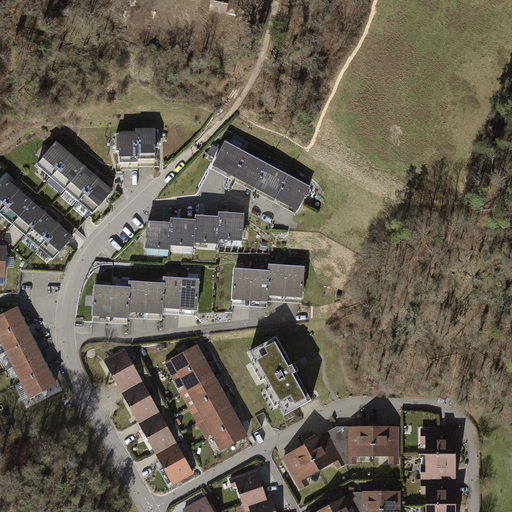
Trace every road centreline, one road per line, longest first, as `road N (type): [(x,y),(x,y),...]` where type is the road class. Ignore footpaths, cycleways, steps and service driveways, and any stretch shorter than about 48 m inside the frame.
road 1 (residential): [(152,509),(82,385),(69,342),(72,290),(98,245),(227,123),(265,61)]
road 2 (residential): [(262,448),(337,405),(433,404),(461,419),(475,448),(475,511)]
road 3 (residential): [(152,509),(262,448)]
